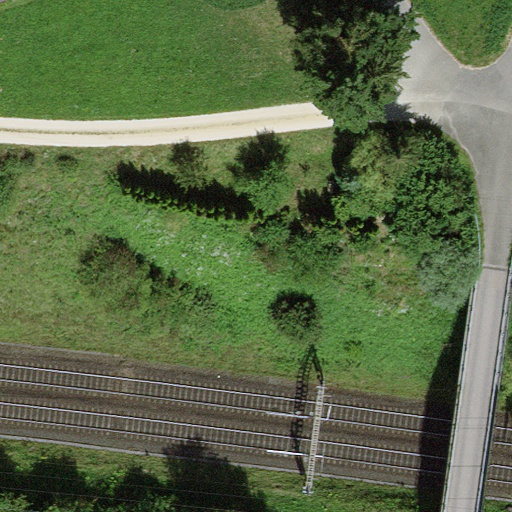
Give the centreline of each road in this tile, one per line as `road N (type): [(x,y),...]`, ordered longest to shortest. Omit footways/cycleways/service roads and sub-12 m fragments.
road 1 (track): [(0,125),(137,129),(408,109),(511,131)]
road 2 (unclassified): [(458,511),(511,97)]
